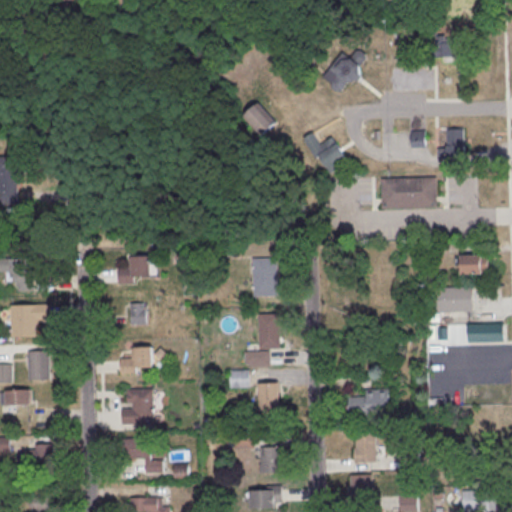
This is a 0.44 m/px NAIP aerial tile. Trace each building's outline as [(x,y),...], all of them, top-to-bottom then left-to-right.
[(457,0),(457,9),(480,9),(479,0),(457,0)] [(458,38),(436,38),(436,61),(458,61),(458,38)] [(322,77),(341,93),(371,59),(358,48),(351,57),(345,52),(322,77)] [(244,115),(261,136),(276,123),(260,102),(244,115)] [(447,156),(465,156),(465,128),(447,128),(447,156)] [(0,192),(17,193),(17,155),(0,155),(0,192)] [(383,180),(438,178),(439,207),(384,209),(383,180)] [(488,255),(461,255),(461,274),(488,274),(488,255)] [(133,258),(153,257),(153,278),(136,279),(136,285),(120,285),(119,268),(134,268),(133,258)] [(17,290),(36,290),(36,258),(0,258),(0,271),(7,272),(7,281),(17,281),(17,290)] [(254,259),(255,298),(280,297),(279,258),(254,259)] [(437,311),(475,311),(475,287),(437,287),(437,311)] [(146,302),(130,302),(130,324),(146,324),(146,302)] [(13,307),(32,306),(33,335),(14,336),(13,307)] [(260,315),(281,314),(282,349),(261,349),(260,315)] [(470,325),(505,325),(506,343),(470,344),(470,325)] [(137,349),(156,349),(156,369),(139,370),(139,376),(123,376),(122,359),(137,359),(137,349)] [(30,353),(50,352),(51,381),(31,382),(30,353)] [(246,353),(271,352),(272,368),(254,368),(254,365),(246,366),(246,353)] [(0,383),(13,383),(13,363),(0,362),(0,383)] [(232,372),(250,371),(250,389),(232,389),(232,372)] [(261,385),(280,384),(281,413),(262,413),(261,385)] [(1,389),(1,404),(31,404),(31,389),(1,389)] [(354,389),(354,413),(392,413),(392,389),(354,389)] [(129,390),(155,390),(156,425),(124,426),(124,410),(134,409),(134,404),(129,404),(129,390)] [(236,433),(254,432),(254,450),(236,450),(236,433)] [(357,434),(377,433),(378,462),(358,463),(357,434)] [(125,440),(125,459),(146,459),(146,474),(165,474),(164,461),(152,462),(152,440),(125,440)] [(53,463),(53,444),(36,444),(36,463),(53,463)] [(263,449),(283,448),(283,477),(264,478),(263,449)] [(402,451),(420,450),(421,468),(403,468),(402,451)] [(352,477),(374,476),(374,502),(353,502),(353,501),(350,501),(350,489),(352,489),(352,477)] [(269,487),(284,487),(284,504),(278,504),(278,510),(252,510),(252,492),(269,491),(269,487)] [(462,491),(462,511),(494,511),(494,491),(462,491)] [(46,511),(54,511),(57,496),(34,493),(31,510),(46,511)] [(401,511),(401,496),(419,496),(419,511),(401,511)] [(170,511),(170,506),(163,506),(163,497),(131,497),(131,511),(141,511),(170,511)]
